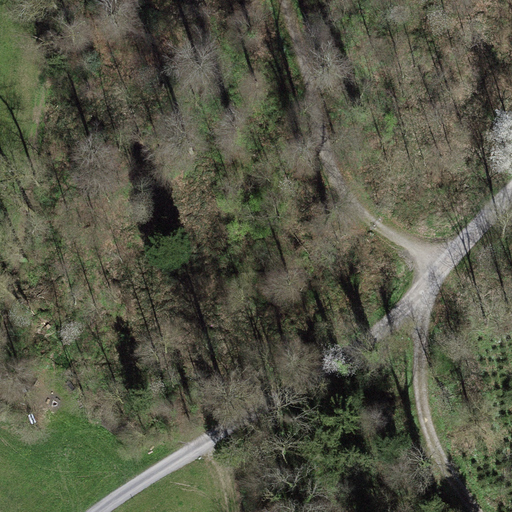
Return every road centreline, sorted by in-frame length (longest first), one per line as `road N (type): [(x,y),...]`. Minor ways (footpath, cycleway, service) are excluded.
road 1 (track): [(279,0),(437,429),(481,511)]
road 2 (unclassified): [(511,211),(396,313),(323,354),(98,511)]
